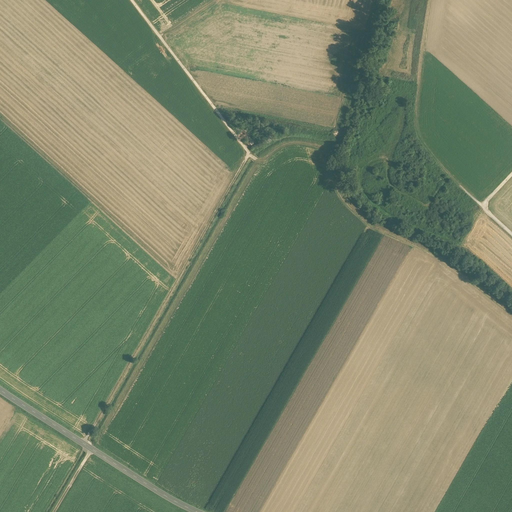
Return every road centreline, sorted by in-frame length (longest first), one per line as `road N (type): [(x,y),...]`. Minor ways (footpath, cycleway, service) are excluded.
road 1 (track): [(178,278),(248,153),(259,161),(284,144),(306,143),(324,153),(342,200),(370,225),(442,259),(511,314)]
road 2 (track): [(0,116),(178,278),(83,444)]
road 3 (track): [(430,0),(414,133),(481,206)]
road 4 (secondary): [(196,511),(0,390)]
road 5 (track): [(131,0),(248,153)]
